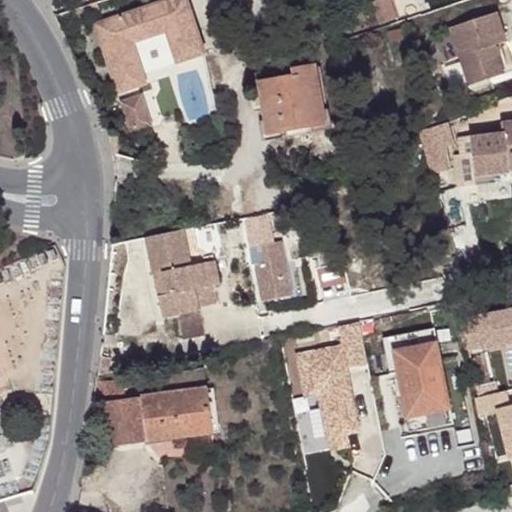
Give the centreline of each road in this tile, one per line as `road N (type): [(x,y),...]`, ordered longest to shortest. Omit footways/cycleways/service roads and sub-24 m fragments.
road 1 (tertiary): [(83,226),(69,431),(49,511)]
road 2 (unknown): [(78,177),(228,178),(252,171),(274,145)]
road 3 (residential): [(511,276),(311,319)]
road 4 (tertiary): [(8,0),(63,102),(78,177)]
